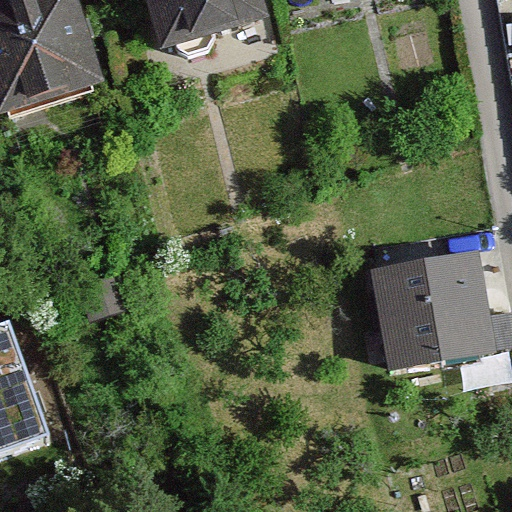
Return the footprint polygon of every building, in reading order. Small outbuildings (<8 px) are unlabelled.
[(74,0),(48,0),(0,13),(0,130),(103,102),(74,0)] [(258,0),(140,0),(159,65),(268,33),(258,0)] [(328,0),(332,14),(393,0),(328,0)] [(481,264),(371,281),(386,375),(496,358),(481,264)] [(4,337),(0,338),(0,471),(50,451),(4,337)]
